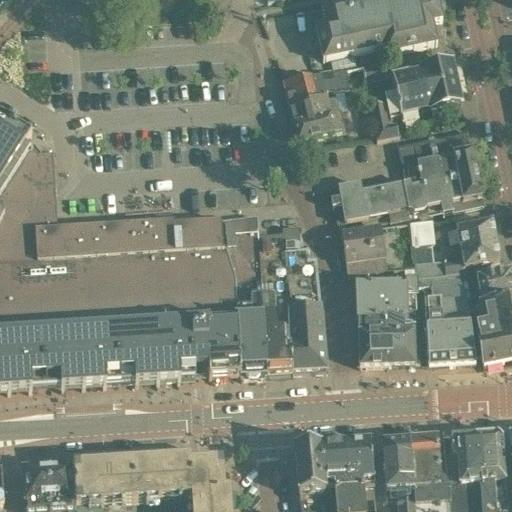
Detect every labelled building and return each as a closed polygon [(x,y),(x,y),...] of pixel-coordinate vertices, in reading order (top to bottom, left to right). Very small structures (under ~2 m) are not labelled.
[(441,25),(440,19),(435,0),(372,0),(321,11),(324,28),(314,30),(322,65),(383,52),(385,60),(436,48),(432,27),(441,25)] [(423,93),(455,86),(451,66),(419,73),(419,75),(423,93)] [(362,71),(365,86),(386,82),(383,68),(362,71)] [(332,94),(329,76),(329,74),(319,76),(320,80),(311,82),(282,86),(290,117),(335,106),(334,102),(327,104),(326,102),(325,102),(324,96),(332,94)] [(346,74),(329,76),(333,96),(349,94),(346,74)] [(423,93),(419,75),(407,77),(406,75),(391,79),(394,95),(383,97),(389,123),(400,120),(401,127),(418,123),(417,117),(416,117),(415,115),(427,112),(423,93)] [(455,86),(423,93),(427,112),(428,114),(460,106),(455,86)] [(343,136),(335,106),(290,117),(297,147),(343,136)] [(368,111),(375,143),(376,146),(398,142),(395,128),(388,130),(383,108),(368,111)] [(0,223),(0,187),(23,151),(31,140),(0,120),(0,224),(0,223)] [(396,152),(404,187),(361,196),(359,187),(331,193),(338,229),(366,223),(366,222),(407,214),(407,215),(409,214),(413,217),(423,215),(425,211),(439,208),(442,219),(452,217),(452,218),(483,212),(475,174),(471,156),(468,157),(465,138),(396,152)] [(0,223),(0,224),(0,399),(31,397),(31,395),(59,393),(60,395),(105,392),(105,390),(134,388),(134,390),(179,388),(179,385),(194,384),(194,379),(208,379),(208,383),(239,381),(240,381),(235,286),(222,247),(220,226),(220,225),(173,228),(173,226),(56,233),(54,193),(39,193),(37,159),(23,151),(0,187),(0,223)] [(39,193),(54,193),(52,158),(37,159),(39,193)] [(267,380),(257,241),(257,227),(256,227),(256,222),(230,225),(230,224),(220,226),(222,247),(235,286),(240,381),(267,380)] [(435,225),(408,227),(411,251),(414,250),(416,283),(421,283),(444,280),(443,264),(442,266),(432,267),(430,249),(435,250),(435,225)] [(458,249),(453,250),(443,264),(444,280),(463,277),(462,273),(499,266),(491,225),(455,232),(458,249)] [(284,258),(300,256),(300,255),(302,255),(302,246),(299,247),(298,232),(281,233),(282,238),(284,258)] [(346,281),(353,280),(386,275),(380,232),(339,238),(346,281)] [(284,258),(282,238),(257,241),(267,380),(292,379),(287,316),(287,311),(289,311),(285,270),(284,258)] [(306,255),(300,256),(284,258),(285,270),(289,311),(287,311),(287,316),(319,313),(314,266),(307,266),(306,255)] [(480,275),(463,277),(444,280),(451,370),(474,368),(474,367),(468,324),(480,321),(487,311),(481,280),(480,275)] [(511,289),(509,275),(481,280),(487,311),(511,307),(511,289)] [(444,280),(421,283),(421,292),(430,291),(431,304),(422,305),(427,371),(451,370),(444,280)] [(418,322),(416,283),(404,284),(405,288),(354,290),(355,324),(357,324),(384,323),(388,323),(388,322),(407,321),(407,322),(418,322)] [(474,330),(483,370),(511,364),(511,307),(487,311),(480,321),(482,329),(474,330)] [(319,313),(287,316),(292,379),(325,377),(319,313)] [(388,323),(384,323),(386,371),(413,370),(413,364),(419,356),(418,322),(407,322),(407,321),(388,322),(388,323)] [(384,323),(357,324),(359,372),(386,371),(384,323)] [(506,511),(505,485),(501,443),(496,438),(474,440),(480,511),(506,511)] [(448,511),(480,511),(474,440),(471,440),(472,453),(443,445),(442,442),(441,442),(447,492),(448,511)] [(435,442),(408,444),(413,504),(413,511),(448,511),(447,492),(440,492),(435,442)] [(110,461),(150,460),(149,444),(109,445),(110,461)] [(413,504),(408,444),(387,446),(381,452),(385,496),(389,496),(389,506),(397,505),(413,504)] [(349,458),(344,458),(348,511),(363,511),(362,487),(372,487),(369,447),(348,449),(349,458)] [(348,511),(344,458),(339,459),(339,449),(316,451),(321,511),(348,511)] [(321,511),(316,451),(304,452),(304,457),(300,463),(294,463),(298,500),(299,511),(321,511)] [(192,503),(191,492),(190,468),(190,463),(172,465),(172,466),(164,467),(155,467),(155,466),(131,467),(133,507),(189,503),(192,503)] [(191,492),(223,490),(222,466),(190,468),(191,492)] [(74,471),(72,471),(74,511),(99,509),(133,507),(131,467),(106,469),(106,471),(90,472),(90,470),(74,471)] [(74,511),(72,471),(47,472),(49,511),(74,511)] [(49,511),(47,472),(22,474),(24,511),(49,511)] [(223,490),(191,492),(192,503),(189,503),(189,511),(229,511),(229,495),(224,495),(223,490)]
